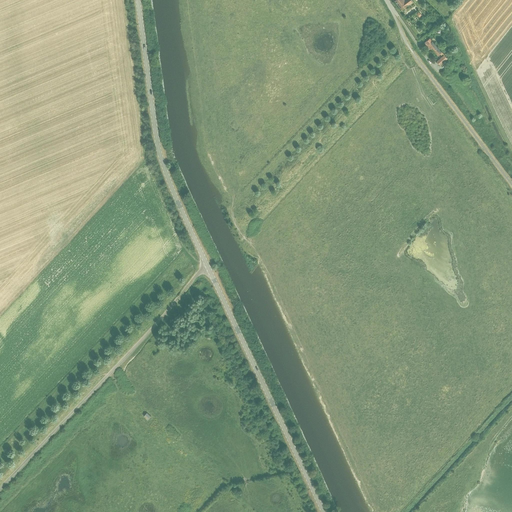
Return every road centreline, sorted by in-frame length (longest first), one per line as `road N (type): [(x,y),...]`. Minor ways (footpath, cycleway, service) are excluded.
road 1 (track): [(0,489),(200,271)]
road 2 (tertiary): [(207,266),(161,157),(137,0)]
road 3 (tertiary): [(323,511),(207,266)]
